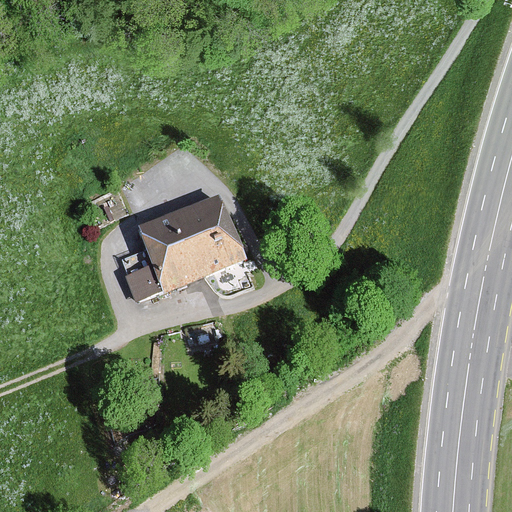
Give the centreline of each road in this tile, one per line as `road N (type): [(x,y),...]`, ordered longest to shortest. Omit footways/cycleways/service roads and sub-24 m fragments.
road 1 (track): [(487,261),(373,361),(152,511)]
road 2 (primary): [(454,511),(467,370),(511,163)]
road 3 (track): [(0,391),(72,364),(131,329)]
